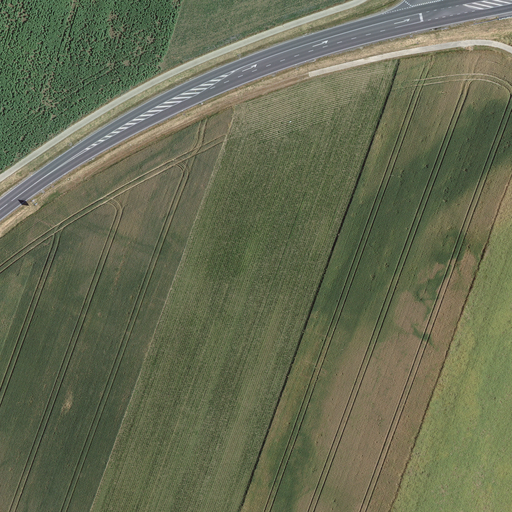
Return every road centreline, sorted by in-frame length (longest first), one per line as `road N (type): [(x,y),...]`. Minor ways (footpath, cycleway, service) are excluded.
road 1 (secondary): [(0,211),(169,104),(298,52),(444,13)]
road 2 (track): [(0,179),(177,70),(361,0)]
road 3 (track): [(511,50),(460,43),(311,74)]
